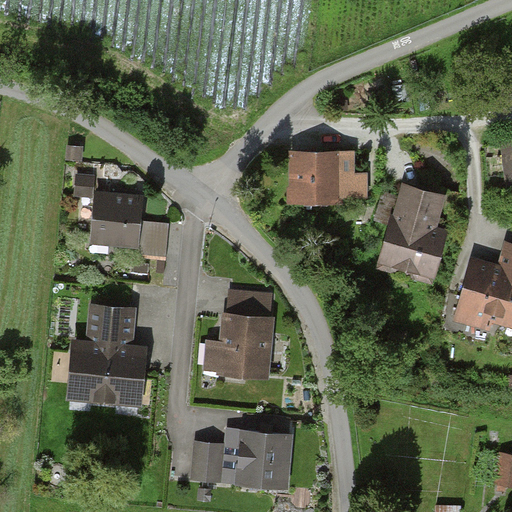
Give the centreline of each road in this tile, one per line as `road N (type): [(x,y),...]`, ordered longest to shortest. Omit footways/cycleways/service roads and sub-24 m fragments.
road 1 (unclassified): [(0,87),(122,139),(279,264),(313,313),(337,386),(352,511)]
road 2 (track): [(196,192),(328,83),(511,2)]
road 3 (residential): [(271,130),(475,123)]
road 4 (residential): [(511,240),(482,225),(475,123)]
